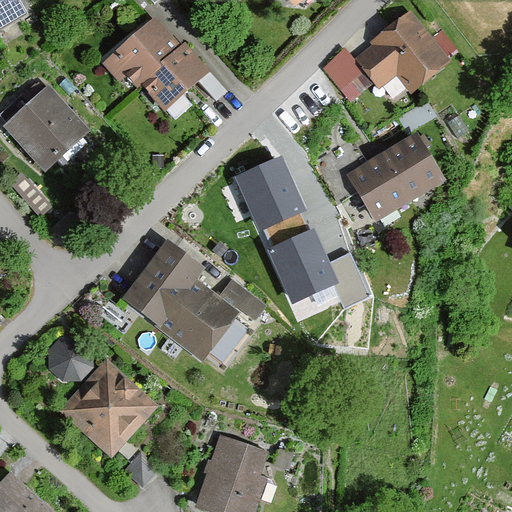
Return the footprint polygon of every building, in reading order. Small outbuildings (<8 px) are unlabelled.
[(14,0),(0,0),(0,29),(24,16),(14,0)] [(288,0),(297,11),(311,0),(288,0)] [(409,95),(452,62),(410,8),(373,37),(379,45),(357,63),(380,92),(397,79),(409,95)] [(134,89),(139,85),(178,50),(151,20),(108,59),(134,89)] [(164,115),(211,75),(185,45),(178,50),(139,85),(164,115)] [(340,91),(364,73),(346,49),(322,68),(340,91)] [(46,176),(91,134),(47,87),(2,129),(46,176)] [(418,135),(385,155),(414,202),(446,182),(418,135)] [(376,225),(414,202),(385,155),(347,178),(376,225)] [(280,156),(234,176),(258,231),(304,211),(280,156)] [(311,229),(266,249),(290,304),(336,284),(327,265),(311,229)] [(204,363),(241,316),(200,284),(210,271),(168,239),(121,299),(204,363)] [(351,254),(327,265),(336,284),(346,307),(370,296),(351,254)] [(0,284),(14,272),(0,256),(0,284)] [(235,277),(222,291),(254,321),(267,307),(235,277)] [(63,410),(107,458),(159,410),(115,362),(63,410)] [(219,436),(194,508),(205,511),(257,511),(277,456),(219,436)] [(0,482),(0,511),(50,511),(9,473),(0,482)]
